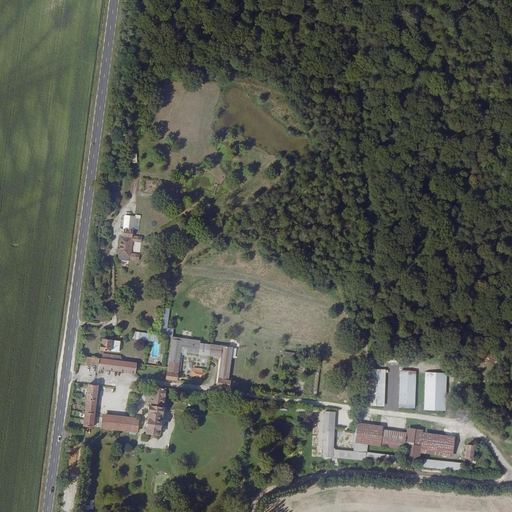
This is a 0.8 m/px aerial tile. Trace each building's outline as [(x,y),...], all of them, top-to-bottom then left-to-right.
[(136,217),(125,216),(124,229),(134,230),(134,228),(139,229),(140,219),(135,218),(136,217)] [(121,254),(138,256),(138,253),(132,252),(133,240),(140,241),(140,237),(123,235),(121,254)] [(160,335),(172,337),(173,328),(169,328),(171,309),(163,308),(160,335)] [(159,341),(160,335),(131,331),(131,338),(159,341)] [(201,342),(202,340),(173,336),(168,372),(167,372),(166,379),(176,381),(179,352),(219,357),(215,385),(229,387),(230,379),(228,379),(231,354),(234,355),(234,350),(232,349),(232,346),(201,342)] [(102,343),(101,343),(100,350),(118,352),(120,341),(103,339),(102,343)] [(98,364),(99,358),(78,355),(77,358),(82,359),(82,362),(98,364)] [(120,362),(121,357),(103,355),(102,359),(100,370),(139,375),(140,365),(120,362)] [(385,403),(386,369),(369,369),(368,402),(385,403)] [(416,409),(417,371),(401,370),(400,408),(416,409)] [(446,411),(447,373),(426,373),(425,410),(446,411)] [(237,384),(256,386),(258,376),(238,374),(237,384)] [(89,383),(83,425),(93,426),(98,384),(89,383)] [(146,432),(151,432),(159,433),(159,429),(162,430),(163,417),(161,417),(164,387),(152,385),(150,403),(148,404),(147,411),(149,412),(148,417),(147,417),(146,420),(147,421),(146,432)] [(333,457),(335,411),(325,411),(323,456),(333,457)] [(138,421),(103,416),(101,427),(129,430),(129,432),(136,433),(136,431),(137,431),(138,421)] [(382,429),(383,426),(357,423),(355,444),(380,447),(382,429)] [(410,433),(382,429),(380,447),(407,450),(410,433)] [(425,432),(410,429),(410,433),(407,450),(405,460),(421,463),(422,452),(425,432)] [(455,436),(425,432),(422,452),(452,456),(455,436)] [(474,464),(476,445),(468,445),(467,464),(474,464)] [(461,463),(425,459),(424,468),(460,471),(461,463)]
